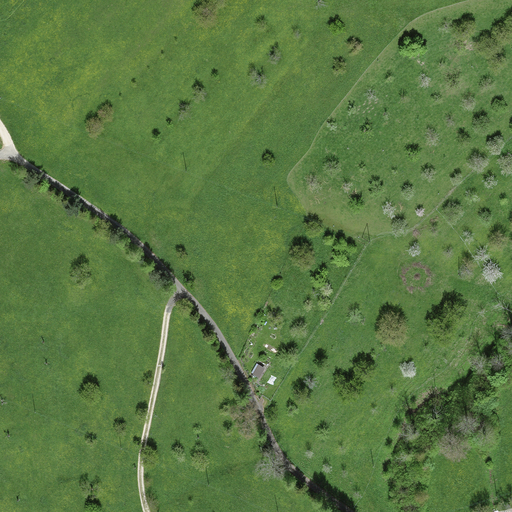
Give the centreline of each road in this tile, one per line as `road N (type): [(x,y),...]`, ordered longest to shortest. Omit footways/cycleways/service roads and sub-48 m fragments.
road 1 (unclassified): [(348,511),(283,462),(233,358),(174,281),(117,225),(33,167),(0,155)]
road 2 (track): [(174,281),(139,459),(145,511)]
